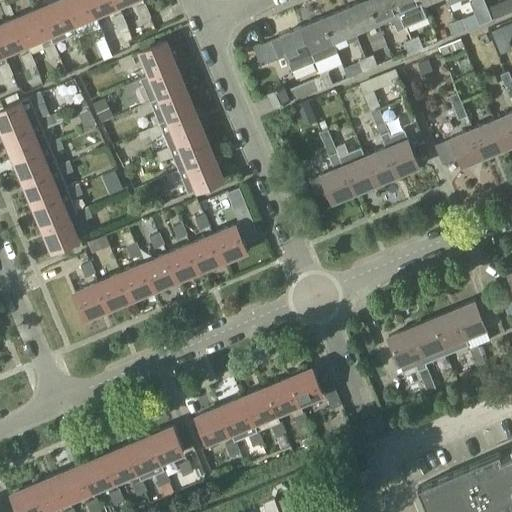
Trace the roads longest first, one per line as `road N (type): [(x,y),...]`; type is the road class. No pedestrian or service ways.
road 1 (residential): [(204,23),(318,297)]
road 2 (residential): [(63,402),(318,297)]
road 3 (residential): [(318,297),(511,216)]
road 4 (residential): [(63,402),(0,254)]
